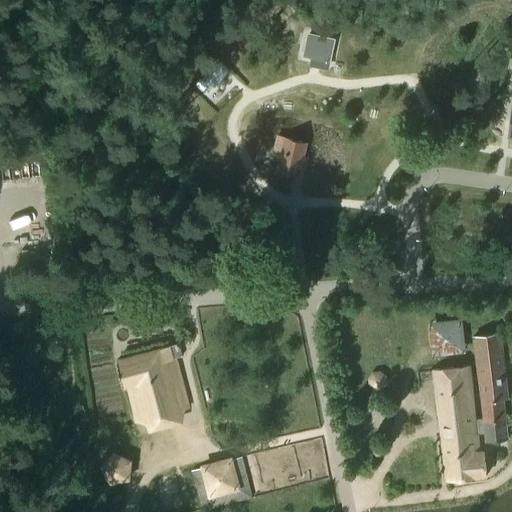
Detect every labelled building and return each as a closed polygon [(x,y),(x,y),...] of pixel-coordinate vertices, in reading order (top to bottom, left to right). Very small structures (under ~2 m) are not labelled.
[(305,55),(329,60),(333,41),(309,35),(305,55)] [(220,64),(198,84),(206,93),(228,73),(220,64)] [(306,142),(285,138),(282,153),(278,171),(295,175),(297,164),(302,165),(306,166),(307,158),(303,157),(306,142)] [(462,321),(428,324),(431,357),(465,354),(462,321)] [(432,370),(445,481),(487,476),(485,454),(481,455),(479,434),(484,434),(485,442),(509,439),(504,400),(509,399),(501,332),(472,335),(482,418),(477,419),(470,365),(432,370)] [(117,360),(123,386),(128,385),(137,421),(162,414),(188,408),(184,392),(175,358),(182,356),(180,349),(181,349),(179,343),(117,360)] [(33,371),(23,373),(27,389),(37,386),(33,371)] [(375,389),(381,389),(385,384),(384,377),(379,373),(373,374),(369,380),(370,385),(375,389)] [(132,462),(113,453),(102,467),(110,484),(129,482),(132,462)] [(242,456),(192,469),(202,507),(252,494),(242,456)]
